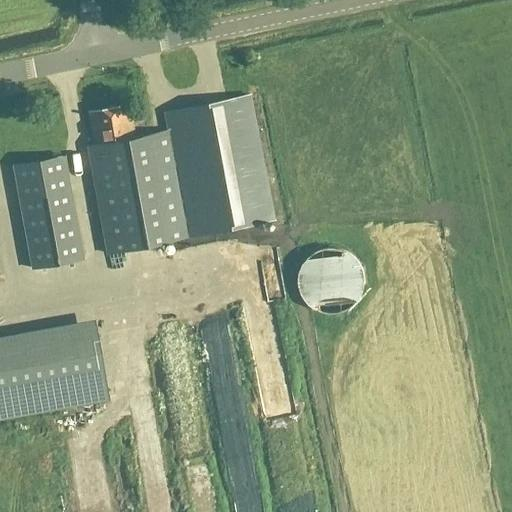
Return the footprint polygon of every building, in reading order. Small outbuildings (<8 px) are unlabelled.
[(88,113),(113,252),(272,223),(249,97),(165,112),(169,131),(133,138),(128,106),(88,113)] [(31,269),(82,260),(63,157),(12,166),(31,269)] [(310,306),(315,310),(320,312),(328,314),(334,314),(340,313),(345,311),(352,306),(356,302),(360,298),(362,292),(363,287),(364,278),(363,273),(360,265),(356,260),(352,256),(348,253),(343,250),(337,249),(329,248),(323,249),(318,251),(310,256),(306,260),(303,265),(300,270),(299,276),(298,281),(300,290),(301,295),(304,300),(310,306)] [(22,303),(27,345),(58,342),(60,360),(83,358),(81,346),(87,345),(90,369),(120,366),(121,373),(137,372),(129,292),(22,303)] [(267,369),(273,401),(295,397),(289,365),(267,369)] [(0,396),(12,396),(11,373),(0,373),(0,396)]
